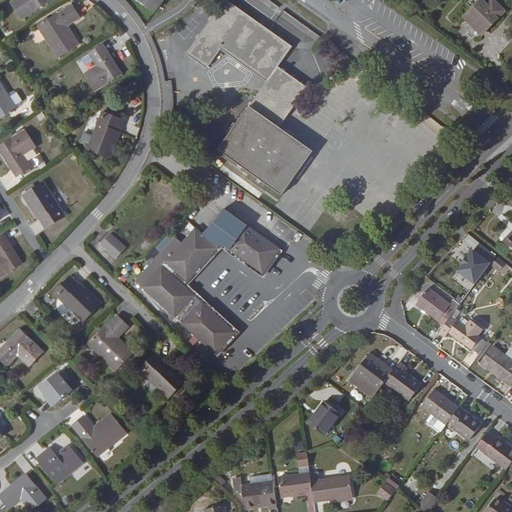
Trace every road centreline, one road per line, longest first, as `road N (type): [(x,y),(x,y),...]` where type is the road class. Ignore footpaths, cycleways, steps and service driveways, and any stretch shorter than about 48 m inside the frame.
road 1 (tertiary): [(334,305),(314,334),(97,511)]
road 2 (tertiary): [(122,511),(353,320)]
road 3 (residential): [(106,0),(137,35),(150,65),(152,120),(125,182),(68,247)]
road 4 (tertiary): [(511,129),(358,280)]
road 5 (tertiary): [(373,292),(511,152)]
road 6 (residential): [(369,313),(511,416)]
road 7 (residential): [(68,247),(158,332)]
